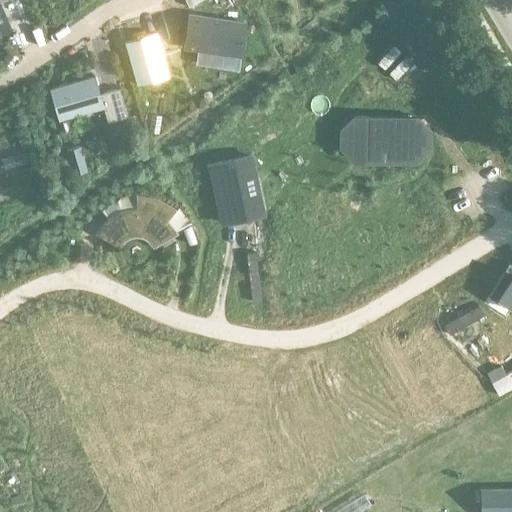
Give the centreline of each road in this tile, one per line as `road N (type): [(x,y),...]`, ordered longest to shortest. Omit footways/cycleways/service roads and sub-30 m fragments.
road 1 (residential): [(0,304),(27,284),(85,274),(153,308),(236,328),(313,332),(361,318),(511,225)]
road 2 (residential): [(0,83),(138,0)]
